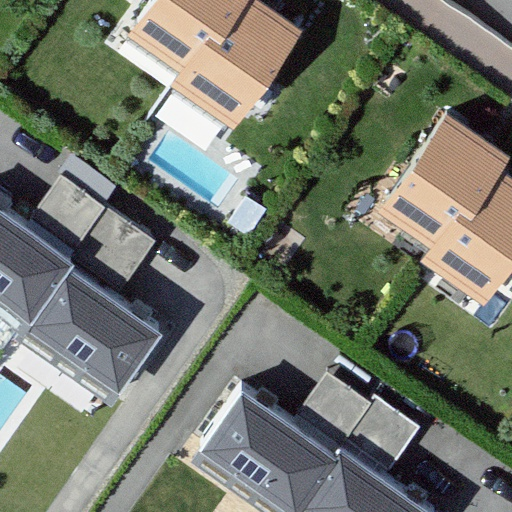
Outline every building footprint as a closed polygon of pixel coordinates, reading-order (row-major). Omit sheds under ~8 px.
[(151,0),(135,24),(185,57),(175,72),(235,113),(296,23),(262,0),(151,0)] [(508,151),(447,110),(385,200),(435,234),(425,248),(485,289),(511,249),(511,175),(498,166),(508,151)] [(71,246),(0,196),(0,283),(30,305),(67,251),(71,246)] [(164,319),(67,251),(30,305),(26,310),(123,378),(164,319)] [(339,439),(241,372),(200,431),(297,499),(302,492),(339,439)] [(440,500),(343,433),(339,439),(302,492),(331,511),(432,511),(437,506),(440,500)]
